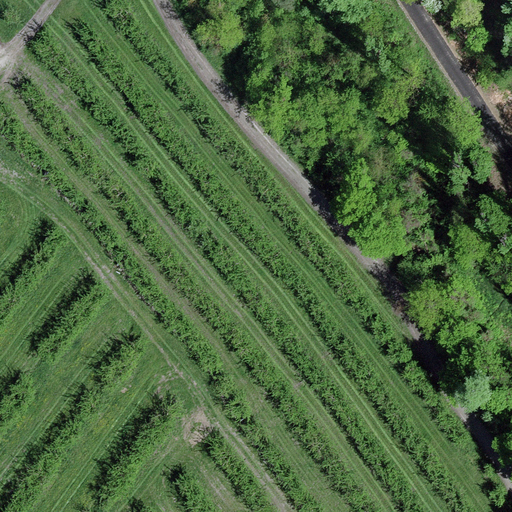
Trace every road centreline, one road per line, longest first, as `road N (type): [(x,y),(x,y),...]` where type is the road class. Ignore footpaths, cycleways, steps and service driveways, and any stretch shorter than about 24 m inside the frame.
road 1 (track): [(158,0),(194,57),(394,294),(511,477)]
road 2 (track): [(389,0),(511,189)]
